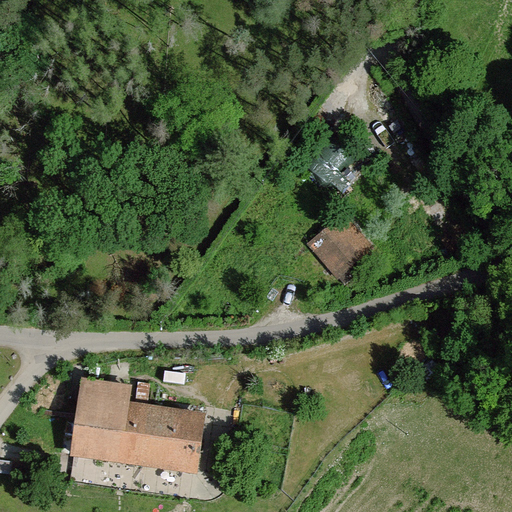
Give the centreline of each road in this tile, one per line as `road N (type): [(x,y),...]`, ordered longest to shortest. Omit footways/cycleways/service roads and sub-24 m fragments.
road 1 (unclassified): [(511,268),(269,335),(58,340)]
road 2 (residential): [(511,268),(404,86),(393,49),(400,0)]
